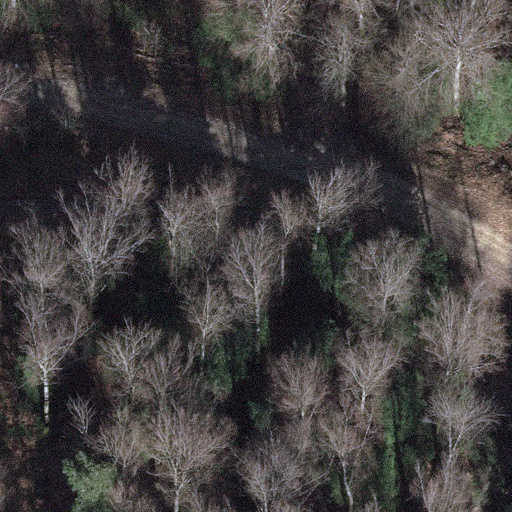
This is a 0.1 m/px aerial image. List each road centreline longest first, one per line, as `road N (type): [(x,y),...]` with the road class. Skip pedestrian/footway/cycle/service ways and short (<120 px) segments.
road 1 (track): [(0,80),(343,170),(511,250)]
road 2 (track): [(0,206),(481,230)]
